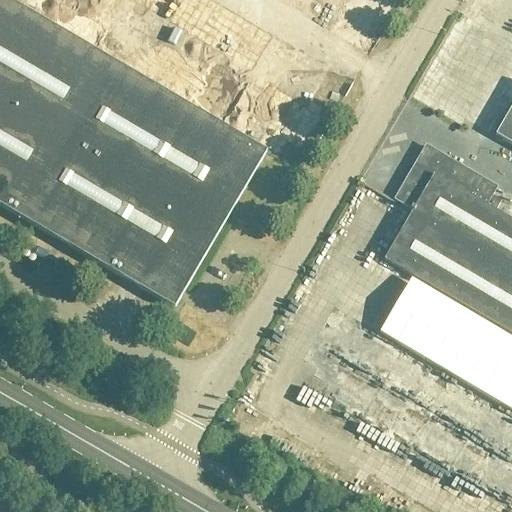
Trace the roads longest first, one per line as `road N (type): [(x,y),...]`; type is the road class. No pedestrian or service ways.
road 1 (unclassified): [(209,393),(446,0)]
road 2 (unclassified): [(0,270),(209,393)]
road 3 (secondary): [(151,481),(0,394)]
